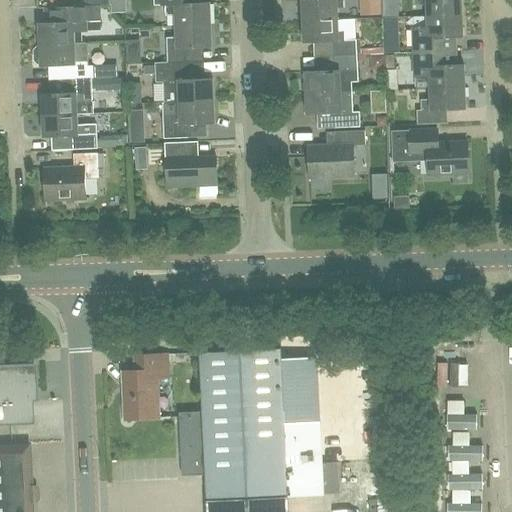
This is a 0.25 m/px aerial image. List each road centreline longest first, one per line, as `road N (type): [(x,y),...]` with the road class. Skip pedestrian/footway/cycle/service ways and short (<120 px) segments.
road 1 (residential): [(263,270),(255,0)]
road 2 (secondary): [(263,270),(511,259)]
road 3 (unclassified): [(88,511),(77,276)]
road 4 (secondary): [(77,276),(263,270)]
